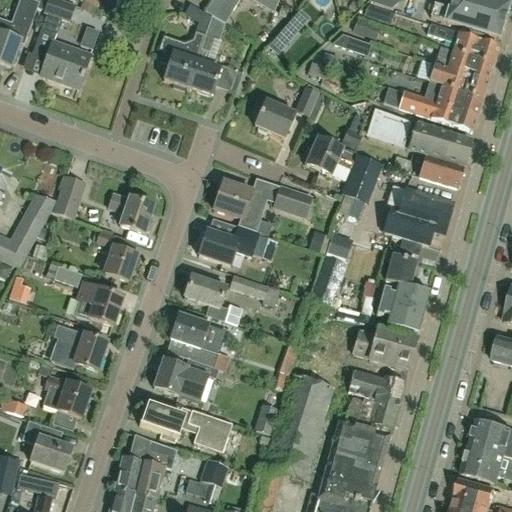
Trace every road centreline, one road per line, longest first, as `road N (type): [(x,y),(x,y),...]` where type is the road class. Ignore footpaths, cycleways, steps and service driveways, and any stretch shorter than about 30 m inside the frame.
road 1 (secondary): [(410,511),(511,147)]
road 2 (residential): [(81,511),(190,180)]
road 3 (residential): [(108,152),(166,0)]
